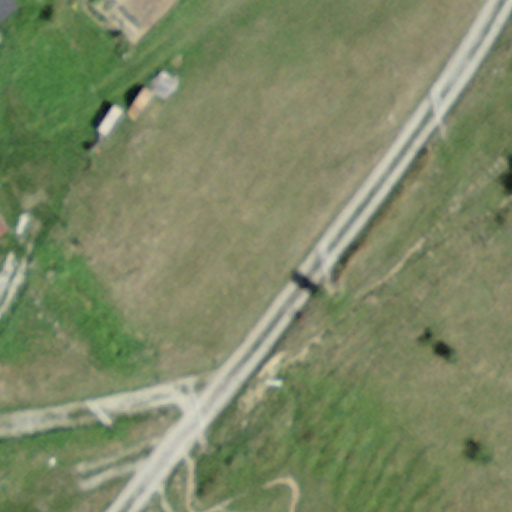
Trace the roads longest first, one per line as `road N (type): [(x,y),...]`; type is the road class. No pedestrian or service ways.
road 1 (track): [(510,0),(501,26),(280,337),(219,409)]
road 2 (track): [(219,409),(186,387),(0,421)]
road 3 (track): [(0,303),(30,221),(26,198),(0,165)]
